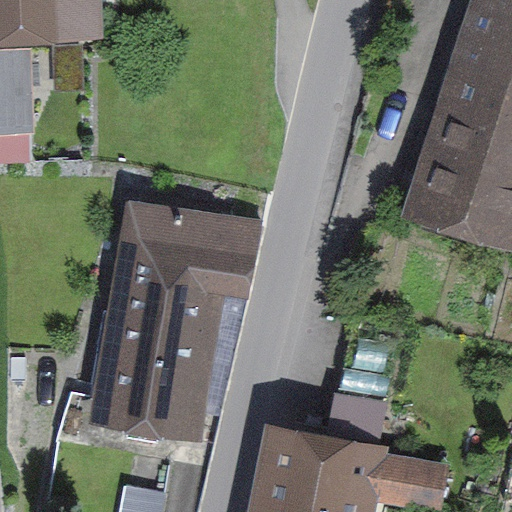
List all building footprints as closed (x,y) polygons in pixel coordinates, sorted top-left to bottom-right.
[(98,0),(0,0),(0,41),(100,37),(98,0)] [(511,0),(468,0),(407,220),(511,248),(511,0)] [(30,51),(0,51),(0,136),(34,135),(30,51)] [(253,217),(113,195),(77,420),(184,437),(206,292),(241,298),(253,217)] [(397,352),(343,342),(327,425),(382,435),(397,352)] [(247,511),(374,511),(378,496),(386,453),(387,448),(265,424),(247,511)] [(438,506),(445,463),(386,453),(378,496),(438,506)] [(126,487),(122,511),(157,511),(161,492),(126,487)]
